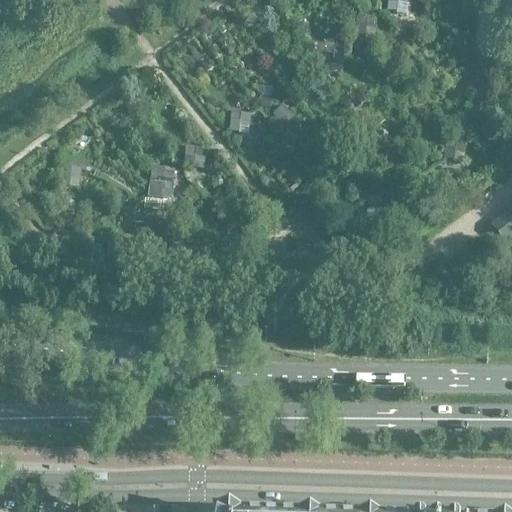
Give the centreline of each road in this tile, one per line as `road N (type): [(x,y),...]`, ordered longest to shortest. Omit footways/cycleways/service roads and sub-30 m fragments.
road 1 (primary): [(511,379),(222,371),(0,343)]
road 2 (primary): [(0,419),(511,420)]
road 3 (tertiary): [(511,486),(196,475)]
road 4 (tertiary): [(196,495),(511,505)]
road 5 (tertiary): [(196,475),(0,477)]
road 6 (tertiary): [(0,494),(196,495)]
